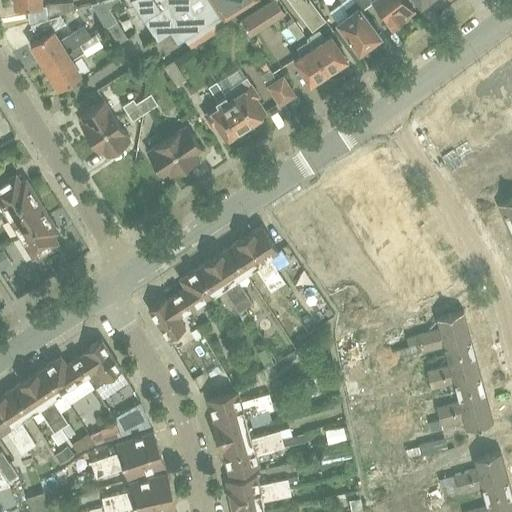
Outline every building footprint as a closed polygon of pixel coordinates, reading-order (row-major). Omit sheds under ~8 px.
[(73,0),(44,2),(45,18),(73,9),(73,0)] [(119,0),(100,0),(92,3),(107,25),(115,20),(107,7),(119,0)] [(121,0),(132,15),(139,10),(156,37),(157,39),(170,31),(177,42),(219,15),(209,0),(121,0)] [(235,0),(211,0),(224,19),(241,8),(235,0)] [(235,0),(241,8),(254,0),(235,0)] [(324,19),(309,0),(287,0),(310,30),(324,19)] [(411,6),(406,0),(358,0),(364,7),(373,0),(374,0),(389,20),(387,22),(391,28),(402,20),(400,18),(405,15),(403,12),(411,6)] [(349,12),(337,21),(358,50),(361,48),(364,50),(371,45),(370,41),(380,33),(356,2),(347,9),(349,12)] [(115,20),(107,25),(118,43),(127,38),(115,20)] [(302,33),(294,21),(289,25),(297,37),(302,33)] [(78,44),(90,37),(82,23),(59,37),(54,29),(31,43),(44,65),(78,44)] [(311,46),(328,71),(346,59),(329,34),(324,38),(319,31),(306,39),(307,41),(311,46)] [(309,83),(328,71),(311,46),(307,41),(297,47),(301,53),(293,58),(309,83)] [(78,44),(44,65),(58,87),(81,73),(72,58),(83,51),(78,44)] [(511,58),(501,67),(511,80),(510,80),(511,83),(511,58)] [(268,84),(280,102),(295,93),(283,75),(268,84)] [(223,91),(244,125),(265,112),(255,97),(258,95),(246,76),(223,91)] [(499,76),(481,90),(503,120),(511,112),(511,94),(511,93),(511,92),(509,88),(508,89),(499,76)] [(244,125),(223,91),(216,80),(208,85),(216,98),(215,99),(218,105),(204,114),(212,126),(214,124),(223,139),(244,125)] [(481,90),(463,103),(486,133),(503,120),(481,90)] [(136,106),(128,111),(133,119),(158,103),(154,95),(136,106)] [(128,111),(136,106),(131,98),(123,103),(128,111)] [(90,137),(117,119),(104,99),(81,114),(84,120),(80,123),(90,137)] [(463,103),(446,116),(468,146),(486,133),(463,103)] [(446,116),(428,130),(438,143),(437,143),(440,147),(441,146),(450,159),(468,146),(446,116)] [(117,119),(90,137),(99,151),(103,148),(107,154),(130,139),(117,119)] [(167,137),(185,164),(199,155),(197,151),(203,147),(187,124),(167,137)] [(171,174),(185,164),(167,137),(147,150),(163,174),(169,170),(171,174)] [(375,157),(356,169),(377,200),(396,188),(387,174),(388,174),(385,170),(384,170),(375,157)] [(356,169),(338,181),(359,212),(377,200),(356,169)] [(0,200),(5,209),(33,191),(33,188),(30,183),(27,181),(25,178),(20,182),(15,174),(8,178),(5,173),(0,176),(0,200)] [(494,186),(480,195),(493,214),(511,201),(511,175),(498,183),(497,182),(493,185),(494,186)] [(338,181),(320,193),(341,224),(359,212),(338,181)] [(21,234),(49,217),(33,191),(5,209),(21,234)] [(320,193),(302,205),(322,236),(341,224),(320,193)] [(511,201),(493,214),(504,232),(511,227),(511,201)] [(302,205),(283,217),(292,231),(291,231),(294,235),(295,235),(304,248),(322,236),(302,205)] [(49,217),(21,234),(36,260),(53,250),(50,245),(57,241),(52,233),(57,230),(55,227),(55,224),(52,219),(49,217)] [(267,254),(277,247),(262,224),(245,235),(278,285),(284,280),(267,254)] [(402,236),(389,245),(401,264),(432,244),(420,225),(406,234),(405,232),(401,235),(402,236)] [(271,289),(278,285),(245,235),(229,245),(246,271),(255,265),(271,289)] [(432,244),(401,264),(413,282),(444,262),(432,244)] [(236,277),(246,271),(229,245),(213,256),(246,306),(254,319),(264,312),(256,299),(252,301),(236,277)] [(3,249),(0,250),(0,270),(12,263),(3,249)] [(61,252),(46,261),(54,274),(69,265),(61,252)] [(239,310),(246,306),(213,256),(196,267),(212,293),(223,286),(239,310)] [(444,262),(413,282),(424,300),(456,280),(444,262)] [(186,310),(212,293),(196,267),(180,277),(186,286),(175,292),(186,310)] [(456,280),(424,300),(437,319),(450,310),(451,311),(455,309),(454,308),(468,299),(456,280)] [(178,315),(186,310),(175,292),(167,298),(166,296),(149,308),(168,338),(185,326),(178,315)] [(323,301),(311,310),(319,321),(331,312),(323,301)] [(198,326),(204,334),(211,329),(206,321),(198,326)] [(196,339),(204,334),(198,326),(191,331),(196,339)] [(121,368),(102,338),(84,349),(85,351),(76,357),(87,374),(95,385),(102,397),(128,380),(129,379),(121,368)] [(477,344),(441,354),(447,375),(483,366),(477,344)] [(231,378),(217,352),(197,363),(211,388),(231,378)] [(76,357),(67,363),(61,355),(44,365),(61,391),(87,374),(76,357)] [(52,397),(61,391),(44,365),(28,376),(61,426),(68,422),(52,397)] [(483,366),(447,375),(452,396),(488,387),(483,366)] [(54,430),(61,426),(28,376),(12,386),(29,413),(38,406),(54,430)] [(20,419),(29,413),(12,386),(0,394),(0,402),(29,447),(35,443),(20,419)] [(488,387),(452,396),(458,417),(494,407),(488,387)] [(213,416),(271,400),(269,392),(241,400),(238,389),(227,392),(208,397),(213,415),(213,416)] [(216,435),(248,426),(246,416),(273,408),(271,400),(213,416),(213,415),(210,416),(216,435)] [(116,415),(122,434),(149,425),(139,401),(116,415)] [(22,451),(29,447),(0,402),(0,431),(6,427),(22,451)] [(494,407),(458,417),(464,438),(505,427),(505,426),(499,427),(494,407)] [(68,422),(61,426),(67,436),(74,431),(68,422)] [(121,435),(117,423),(101,429),(105,440),(121,435)] [(224,454),(283,437),(280,429),(251,437),(248,426),(216,435),(221,455),(224,455),(224,454)] [(346,426),(332,429),(334,441),(349,438),(346,426)] [(505,427),(464,438),(464,439),(470,437),(475,457),(511,448),(505,427)] [(94,468),(159,446),(153,429),(115,442),(118,451),(91,460),(94,468)] [(256,453),(285,445),(305,441),(303,432),(283,437),(224,454),(224,455),(229,472),(259,464),(256,453)] [(54,454),(61,463),(74,453),(72,451),(67,444),(54,454)] [(127,476),(165,463),(159,446),(94,468),(97,476),(124,467),(127,476)] [(511,451),(511,448),(475,457),(481,478),(511,469),(511,451)] [(346,473),(354,471),(352,461),(344,463),(346,473)] [(511,469),(481,478),(486,499),(511,492),(511,469)] [(104,504),(171,488),(167,471),(129,480),(131,490),(102,496),(104,504)] [(296,475),(288,477),(259,483),(257,472),(227,478),(230,497),(290,485),(298,483),(296,475)] [(233,511),(254,511),(265,510),(263,499),(292,493),(290,485),(230,497),(233,511)] [(135,511),(148,511),(175,506),(171,488),(104,504),(105,511),(134,505),(135,511)] [(511,511),(511,492),(486,499),(489,511),(511,511)]
